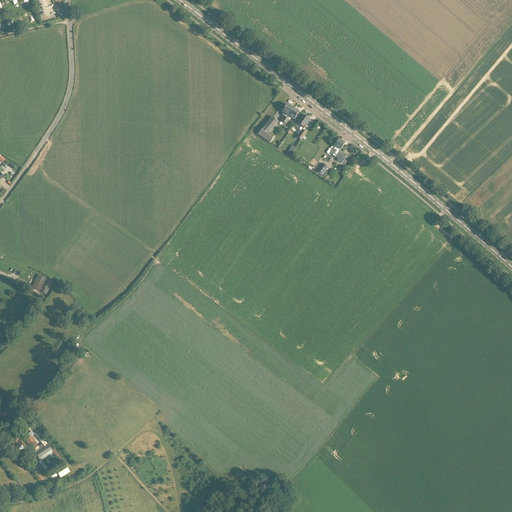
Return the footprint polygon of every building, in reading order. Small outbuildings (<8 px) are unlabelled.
[(284,123),(293,109),(287,105),(282,112),(286,114),(281,121),(284,123)] [(293,109),(284,123),(282,126),(285,127),(291,118),(294,120),(299,113),(293,109)] [(304,129),(310,120),(302,115),(295,126),(299,129),(301,127),(304,129)] [(270,143),(274,137),(269,133),(278,122),(273,117),(257,135),(270,143)] [(301,141),(306,133),(303,130),(297,138),(301,141)] [(339,153),(341,151),(345,144),(339,140),(331,152),(333,154),(335,152),(338,154),(336,157),(339,159),(338,162),(342,164),(343,163),(345,160),(343,159),(345,157),(339,153)] [(292,156),(296,148),(292,146),(288,154),(292,156)] [(327,173),(325,172),(328,168),(322,164),(316,172),(322,176),(324,177),(327,173)] [(46,296),(53,283),(39,275),(32,288),(46,296)] [(41,442),(46,439),(39,430),(34,434),(41,442)] [(38,446),(32,436),(26,441),(39,459),(38,459),(49,475),(62,466),(59,463),(64,459),(55,448),(53,449),(47,441),(38,446)] [(17,438),(11,442),(16,449),(17,448),(19,452),(24,449),(22,445),(17,438)] [(66,468),(64,466),(57,471),(58,473),(57,473),(58,476),(68,469),(67,467),(66,468)] [(40,482),(44,480),(37,467),(33,469),(40,482)]
